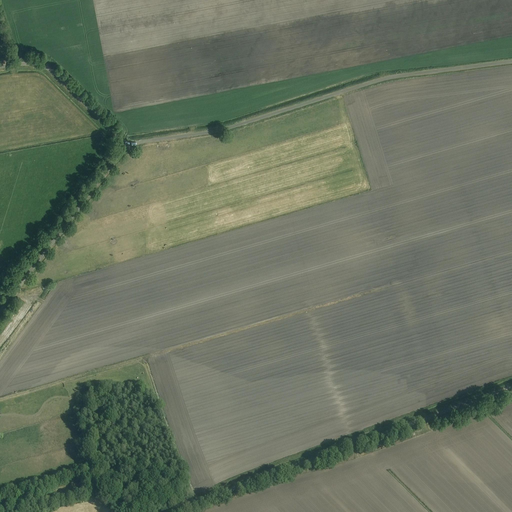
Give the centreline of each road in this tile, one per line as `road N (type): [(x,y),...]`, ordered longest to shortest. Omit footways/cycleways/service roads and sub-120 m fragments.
road 1 (unclassified): [(128,146),(218,130),(395,76),(511,61)]
road 2 (unclassified): [(186,511),(511,387)]
road 3 (unclassified): [(0,312),(128,146)]
road 4 (unclassified): [(128,146),(43,66),(0,67)]
